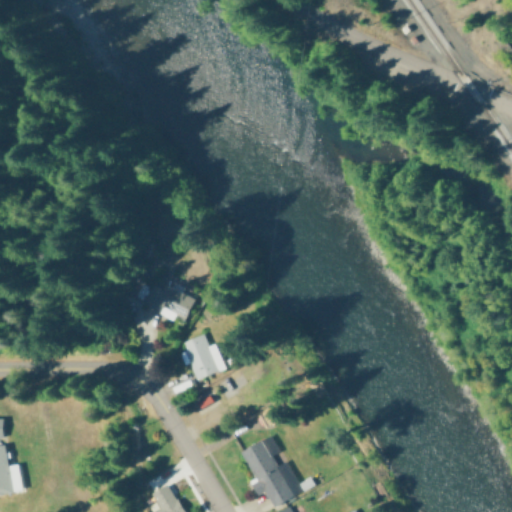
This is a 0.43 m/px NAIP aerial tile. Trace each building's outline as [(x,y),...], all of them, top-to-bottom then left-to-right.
[(151,283),(142,304),(172,318),(175,312),(184,317),(193,297),(182,292),(184,288),(165,279),(161,287),(151,283)] [(225,367),(215,342),(208,344),(204,332),(183,340),(186,348),(179,351),(184,364),(189,362),(196,379),(225,367)] [(240,449),(253,477),(249,479),(256,494),(265,490),(272,504),(313,486),(309,478),(298,484),(286,459),(276,463),(272,453),(277,450),(270,435),(240,449)] [(19,462),(7,463),(4,444),(0,444),(0,493),(23,491),(19,462)] [(150,491),(160,508),(153,511),(184,511),(167,482),(150,491)]
